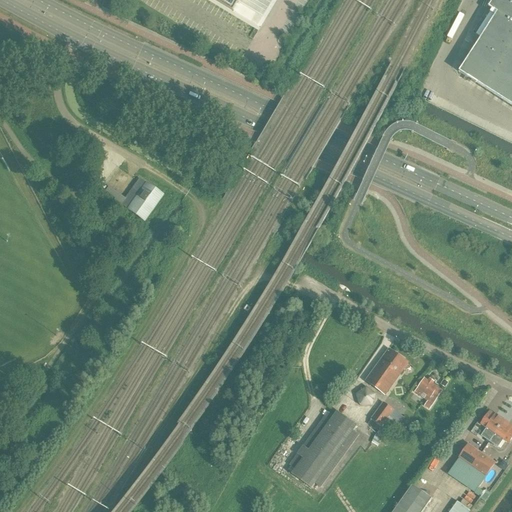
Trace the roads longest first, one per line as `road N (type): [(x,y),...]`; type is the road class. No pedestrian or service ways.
road 1 (track): [(75,36),(56,90),(69,121),(199,204),(203,221),(180,271),(13,511)]
road 2 (secondary): [(6,0),(511,236)]
road 3 (secondary): [(511,216),(42,0)]
road 4 (unclassified): [(511,389),(417,346),(306,277)]
road 5 (unknown): [(511,121),(468,106),(441,79),(438,59),(467,0)]
